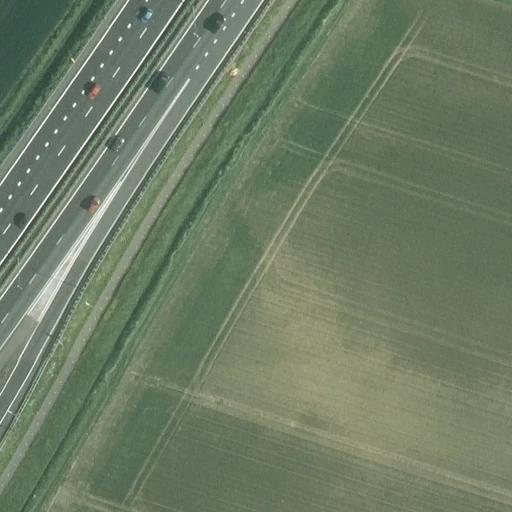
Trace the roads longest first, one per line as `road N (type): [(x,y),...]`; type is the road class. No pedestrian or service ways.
road 1 (motorway): [(7,389),(120,199),(175,73)]
road 2 (motorway): [(0,327),(175,73)]
road 3 (motorway): [(166,0),(0,237)]
